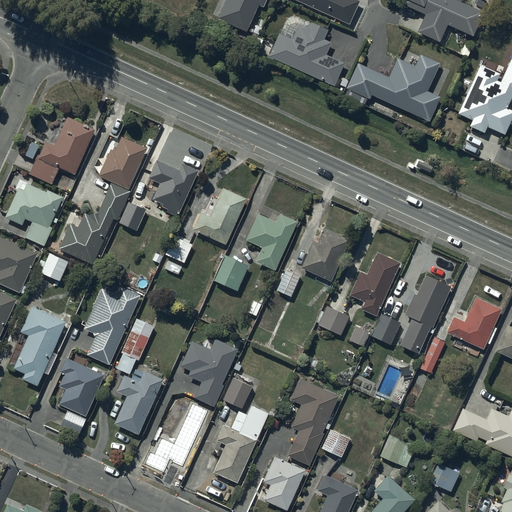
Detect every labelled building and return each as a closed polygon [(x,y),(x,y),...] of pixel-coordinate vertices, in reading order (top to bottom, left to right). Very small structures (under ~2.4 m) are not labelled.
[(226,0),(217,22),(245,35),(257,9),(262,11),(267,0),(226,0)] [(290,0),(348,27),(359,4),(349,0),(290,0)] [(424,18),(416,35),(439,46),(447,29),(473,41),(484,16),(449,0),(398,0),(404,3),(402,8),(424,18)] [(278,35),(266,60),(334,90),(345,65),(326,56),(331,45),(323,42),(327,33),(310,25),(303,29),(297,27),(291,41),(278,35)] [(479,69),(458,116),(471,122),(468,130),(482,136),(485,129),(504,138),(511,119),(511,112),(506,110),(511,97),(511,56),(499,86),(494,83),(497,76),(479,69)] [(357,66),(346,91),(368,101),(370,97),(429,123),(440,99),(427,94),(440,66),(419,57),(414,68),(396,60),(388,79),(357,66)] [(95,126),(67,114),(53,143),(45,139),(39,153),(37,152),(28,171),(51,181),(59,164),(74,171),(95,126)] [(111,146),(98,173),(128,187),(147,146),(122,134),(115,148),(111,146)] [(156,157),(148,176),(159,181),(152,196),(163,201),(162,203),(168,206),(167,210),(175,214),(177,209),(179,210),(198,168),(182,160),(179,167),(156,157)] [(44,243),(52,225),(49,224),(63,194),(47,187),(46,190),(26,181),(26,182),(22,180),(19,186),(18,186),(15,193),(13,192),(11,196),(13,197),(5,215),(22,223),(25,216),(32,219),(25,234),(44,243)] [(111,181),(98,209),(89,212),(84,210),(78,225),(70,221),(58,246),(92,262),(114,216),(117,218),(130,189),(111,181)] [(246,196),(222,184),(208,213),(200,210),(192,226),(224,241),(246,196)] [(128,200),(119,220),(136,228),(145,207),(128,200)] [(297,218),(279,210),(275,219),(257,211),(245,237),(261,244),(255,258),(275,267),(297,218)] [(347,235),(321,225),(316,239),(311,237),(300,266),(331,278),(347,235)] [(37,250),(0,233),(0,282),(19,291),(37,250)] [(173,234),(165,252),(184,260),(191,242),(173,234)] [(68,259),(48,250),(40,269),(60,278),(68,259)] [(400,260),(376,250),(366,272),(359,269),(349,292),(363,298),(359,307),(377,315),(400,260)] [(224,252),(213,278),(237,288),(248,263),(224,252)] [(178,272),(181,264),(168,258),(164,266),(178,272)] [(276,288),(291,295),(300,273),(285,267),(276,288)] [(451,284),(425,271),(415,291),(414,290),(404,310),(413,315),(400,342),(417,350),(430,323),(431,324),(451,284)] [(141,291),(122,282),(117,292),(101,285),(83,326),(93,331),(95,335),(86,353),(110,363),(141,291)] [(0,328),(15,297),(0,289),(0,328)] [(454,314),(446,330),(483,347),(501,307),(475,295),(465,319),(454,314)] [(262,302),(254,299),(248,311),(256,314),(262,302)] [(327,303),(318,323),(341,333),(350,313),(327,303)] [(52,350),(65,319),(31,304),(20,329),(27,332),(14,365),(25,370),(22,377),(37,383),(42,369),(48,372),(56,352),(52,350)] [(381,312),(371,334),(389,342),(400,320),(381,312)] [(138,358),(153,323),(136,315),(123,345),(122,344),(120,350),(123,351),(116,366),(129,372),(136,357),(138,358)] [(355,323),(349,338),(363,343),(369,329),(355,323)] [(511,324),(507,323),(495,348),(511,355),(511,324)] [(435,334),(421,366),(431,371),(445,339),(435,334)] [(238,346),(214,336),(209,347),(191,338),(179,364),(189,368),(187,372),(201,379),(193,396),(213,405),(224,382),(221,381),(238,346)] [(104,371),(65,354),(59,369),(63,371),(58,383),(64,386),(57,401),(86,414),(104,371)] [(323,361),(313,356),(308,366),(319,370),(323,361)] [(134,367),(131,375),(123,372),(115,389),(126,393),(114,422),(138,432),(162,375),(144,368),(143,370),(134,367)] [(339,393),(299,374),(289,396),(300,400),(289,425),(298,429),(287,452),(308,462),(339,393)] [(251,384),(232,375),(222,397),(241,406),(251,384)] [(422,390),(413,409),(426,415),(435,396),(422,390)] [(269,410),(251,402),(238,429),(223,422),(216,437),(225,441),(212,468),(236,479),(269,410)] [(205,414),(181,403),(175,416),(170,414),(164,426),(160,424),(152,441),(185,456),(205,414)] [(462,405),(452,427),(476,438),(478,434),(486,437),(484,441),(511,453),(511,407),(510,406),(507,413),(491,406),(486,416),(462,405)] [(85,416),(67,408),(59,423),(78,432),(85,416)] [(350,435),(330,426),(321,446),(341,454),(350,435)] [(389,432),(379,454),(406,466),(416,443),(389,432)] [(305,467),(274,453),(262,478),(270,481),(263,497),(286,507),(305,467)] [(185,467),(167,458),(161,470),(180,478),(185,467)] [(429,479),(450,489),(459,471),(437,461),(429,479)] [(511,511),(511,465),(510,471),(508,471),(502,484),(506,486),(501,499),(503,500),(497,511),(511,511)] [(346,511),(358,486),(324,471),(317,487),(327,492),(317,511),(346,511)] [(373,487),(382,495),(366,511),(400,511),(414,497),(387,472),(373,487)] [(424,511),(460,511),(456,508),(452,511),(438,497),(424,511)] [(23,507),(8,500),(1,511),(40,511),(41,509),(26,502),(23,507)]
